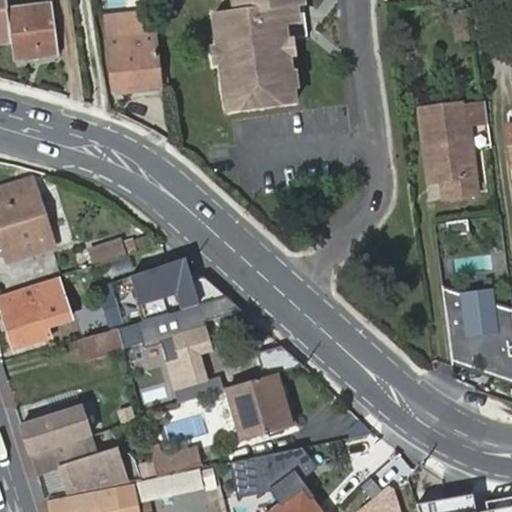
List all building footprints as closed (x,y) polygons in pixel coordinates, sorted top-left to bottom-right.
[(58,55),(52,4),(8,9),(7,0),(0,0),(0,44),(12,43),(14,59),(36,57),(38,58),(58,55)] [(230,0),(232,13),(214,15),(217,49),(223,48),(224,58),(219,63),(225,112),(294,103),(293,89),(287,85),(285,75),(291,74),(288,56),(287,56),(282,52),(281,43),(287,41),(292,40),(289,23),(295,22),(297,13),(305,12),(303,0),(230,0)] [(140,11),(108,13),(110,37),(121,36),(121,29),(141,27),(140,12),(140,11)] [(152,33),(150,12),(140,12),(141,27),(142,34),(152,33)] [(308,37),(305,12),(297,13),(295,22),(289,23),(292,40),(308,37)] [(464,13),(452,15),(455,42),(469,40),(464,13)] [(121,36),(110,37),(115,95),(159,90),(154,33),(152,33),(142,34),(141,27),(121,29),(121,36)] [(295,54),(292,40),(287,41),(288,56),(295,54)] [(219,63),(217,49),(211,49),(213,65),(219,63)] [(485,105),(460,109),(462,129),(468,128),(487,126),(485,105)] [(466,157),(462,129),(460,109),(419,115),(425,162),(433,161),(436,187),(443,186),(445,203),(477,198),(472,157),(466,157)] [(468,128),(462,129),(466,157),(472,157),(468,128)] [(433,161),(425,162),(429,187),(436,187),(433,161)] [(0,212),(4,225),(0,226),(0,238),(4,250),(6,249),(10,261),(52,248),(48,236),(51,235),(38,194),(34,179),(11,186),(0,189),(0,212)] [(439,203),(445,203),(443,186),(436,187),(439,203)] [(90,251),(95,265),(127,255),(155,247),(152,236),(134,242),(133,240),(123,243),(123,241),(90,251)] [(112,283),(126,325),(199,302),(186,260),(112,283)] [(44,324),(69,316),(58,279),(0,296),(0,301),(3,311),(0,312),(12,348),(48,337),(44,324)] [(466,299),(442,286),(450,357),(511,383),(511,324),(500,317),(495,295),(466,299)] [(171,335),(173,340),(178,361),(166,364),(174,392),(209,383),(200,355),(213,351),(206,325),(171,335)] [(118,329),(82,339),(88,359),(124,350),(118,329)] [(178,361),(173,340),(161,344),(166,364),(178,361)] [(276,374),(227,388),(233,407),(239,405),(243,421),(237,423),(242,441),(250,439),(270,433),(291,427),(276,374)] [(33,434),(25,437),(37,473),(61,466),(70,494),(127,483),(115,448),(96,454),(80,405),(29,421),(33,434)] [(239,405),(233,407),(237,423),(243,421),(239,405)] [(272,438),(270,433),(250,439),(252,444),(272,438)] [(256,490),(261,511),(276,511),(304,492),(314,477),(307,440),(229,463),(236,495),(256,490)] [(153,458),(162,455),(158,445),(150,447),(153,458)] [(153,458),(158,476),(199,465),(194,446),(162,455),(153,458)] [(152,466),(137,468),(139,477),(153,475),(152,466)] [(50,496),(66,491),(60,472),(44,477),(50,496)] [(201,473),(135,486),(139,502),(149,500),(205,489),(201,473)] [(50,503),(51,511),(140,511),(139,502),(135,486),(50,503)] [(399,511),(394,493),(391,491),(365,511),(399,511)] [(276,511),(319,511),(304,492),(276,511)] [(476,511),(474,499),(420,509),(420,511),(511,511),(511,507),(485,511),(476,511)] [(139,502),(140,511),(151,511),(149,500),(139,502)]
